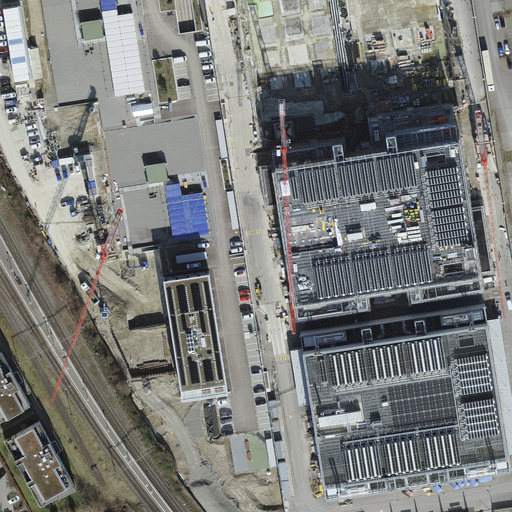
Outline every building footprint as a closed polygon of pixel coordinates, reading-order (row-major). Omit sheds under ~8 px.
[(430,66),(354,75),(356,94),(365,93),(367,111),(397,107),(398,118),(416,116),(415,102),(434,100),(430,66)] [(329,104),(315,106),(317,118),(331,116),(329,104)] [(459,138),(273,167),(294,300),(480,272),(459,138)] [(208,271),(163,278),(181,399),(226,392),(208,271)] [(484,306),(300,335),(326,501),(510,472),(484,306)] [(2,351),(0,352),(0,420),(31,404),(19,381),(2,351)] [(39,421),(5,440),(41,504),(59,494),(61,497),(77,488),(52,444),(39,421)]
